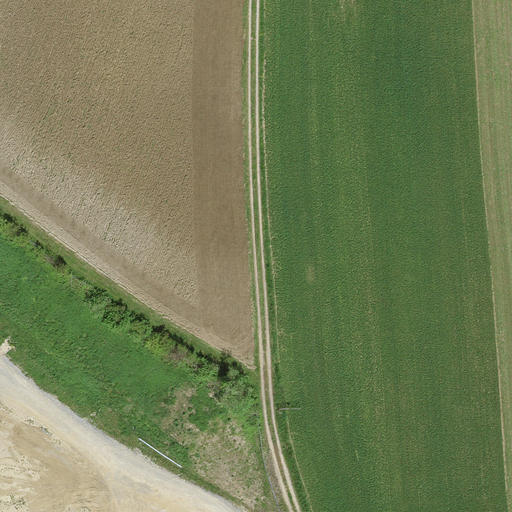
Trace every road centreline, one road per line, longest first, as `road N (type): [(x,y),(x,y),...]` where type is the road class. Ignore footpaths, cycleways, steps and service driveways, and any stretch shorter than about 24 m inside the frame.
road 1 (track): [(290,511),(273,413),(259,174),(262,0)]
road 2 (track): [(215,511),(92,443),(0,370)]
